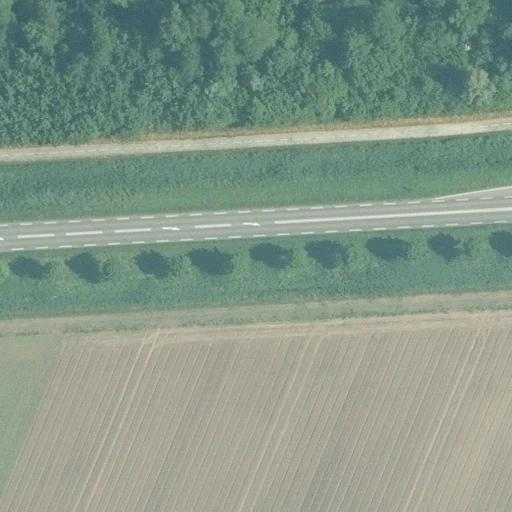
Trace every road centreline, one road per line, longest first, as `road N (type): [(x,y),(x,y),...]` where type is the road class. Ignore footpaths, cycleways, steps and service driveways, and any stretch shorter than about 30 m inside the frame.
road 1 (primary): [(0,236),(290,220)]
road 2 (primary): [(511,203),(290,220)]
road 3 (primary): [(290,220),(511,212)]
